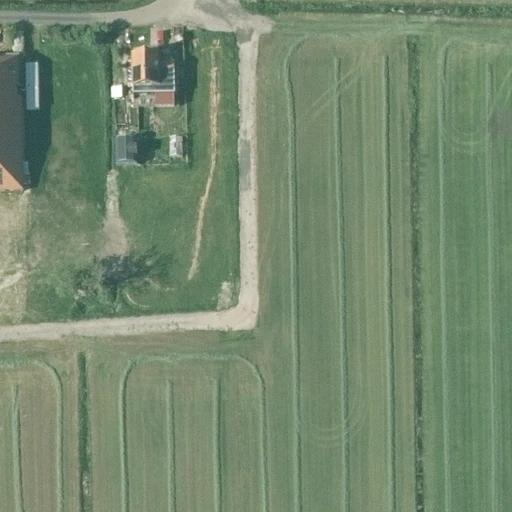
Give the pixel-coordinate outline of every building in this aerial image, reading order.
[(158,57),(132,58),(133,91),(133,99),(174,98),(173,78),(173,67),(158,67),(158,57)] [(0,194),(23,194),(21,101),(17,101),(17,86),(18,86),(18,61),(0,61),(0,194)] [(134,143),(116,143),(116,167),(134,167),(134,143)] [(60,212),(77,213),(77,197),(102,198),(103,170),(45,168),(44,202),(61,202),(60,212)] [(0,229),(15,229),(15,215),(0,215),(0,229)] [(33,243),(32,218),(19,218),(20,243),(33,243)]
